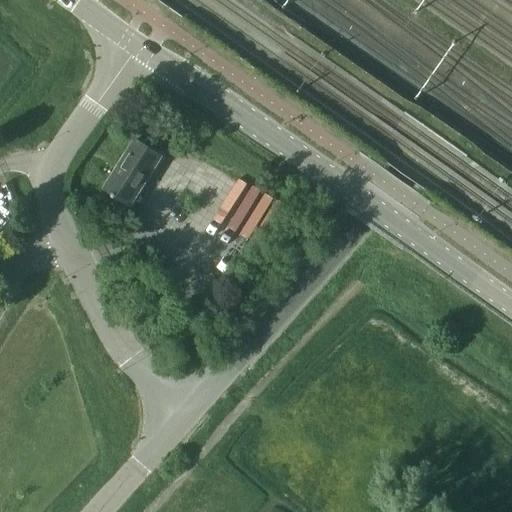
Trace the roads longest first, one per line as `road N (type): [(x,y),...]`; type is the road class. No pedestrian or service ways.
road 1 (unclassified): [(182,416),(360,220),(511,32)]
road 2 (tertiary): [(511,310),(131,37)]
road 3 (track): [(148,511),(328,309)]
road 4 (tertiary): [(61,233),(48,169),(131,37)]
road 5 (tertiary): [(182,416),(115,337),(61,233)]
road 6 (tertiary): [(96,511),(182,416)]
